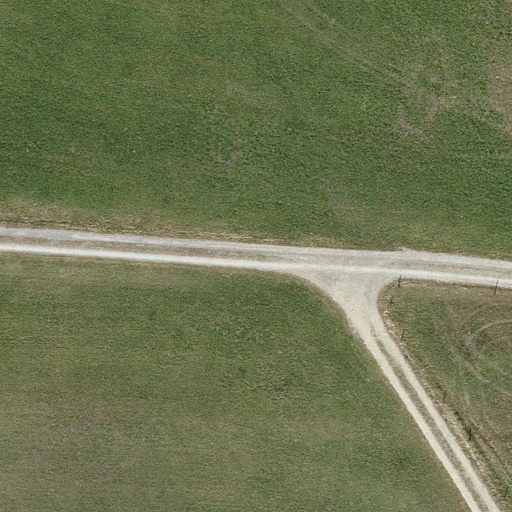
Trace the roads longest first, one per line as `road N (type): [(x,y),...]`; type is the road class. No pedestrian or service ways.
road 1 (track): [(0,242),(511,278)]
road 2 (track): [(335,264),(492,511)]
